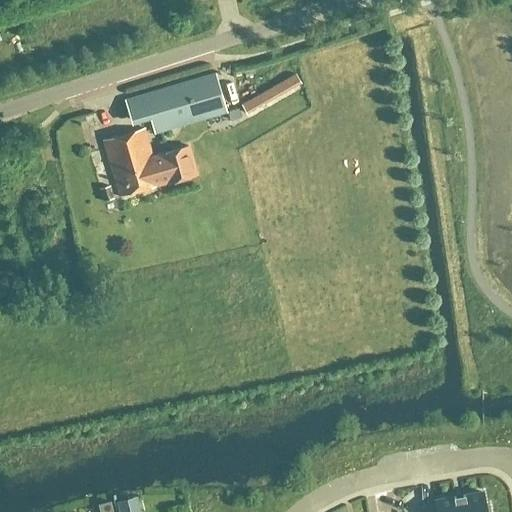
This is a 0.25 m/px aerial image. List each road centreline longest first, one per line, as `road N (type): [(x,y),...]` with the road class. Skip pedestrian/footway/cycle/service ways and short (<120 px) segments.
road 1 (residential): [(0,113),(352,0)]
road 2 (residential): [(300,511),(375,476),(484,458),(511,462)]
